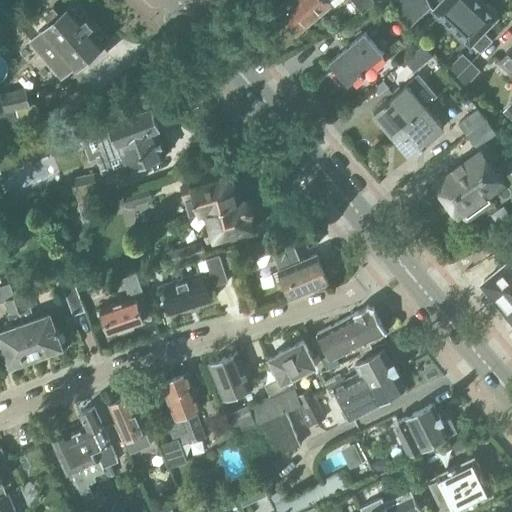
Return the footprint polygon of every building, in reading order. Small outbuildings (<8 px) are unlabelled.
[(284,0),(289,5),(284,9),(297,25),(328,0),(330,0),(335,6),(341,0),(352,0),(362,12),(376,1),(374,0),(284,0)] [(427,0),(390,0),(411,24),(430,5),(427,0)] [(442,0),(433,9),(457,32),(459,30),(469,40),(467,42),(470,45),(472,43),(481,52),(493,39),(485,31),(498,17),(495,14),(497,12),(488,3),(486,5),(483,2),(484,2),(481,0),(442,0)] [(45,56),(87,19),(87,18),(85,19),(71,3),(59,14),(53,7),(45,15),(50,21),(41,29),(41,30),(31,40),(33,43),(32,46),(37,52),(41,52),(45,56)] [(92,24),(87,19),(45,56),(52,64),(51,68),(56,74),(60,74),(62,76),(73,66),(75,68),(87,57),(93,64),(109,51),(102,44),(105,42),(91,26),(92,24)] [(347,83),(382,53),(364,32),(329,61),(347,83)] [(404,59),(414,71),(433,54),(423,43),(404,59)] [(511,47),(499,61),(511,74),(511,47)] [(455,79),(471,61),(462,53),(446,70),(455,79)] [(471,61),(455,79),(464,87),(480,70),(471,61)] [(383,80),(373,88),(379,94),(388,86),(383,80)] [(391,133),(424,105),(406,85),(373,113),(391,133)] [(0,109),(29,103),(26,89),(0,94),(0,109)] [(511,102),(502,111),(511,120),(511,119),(511,102)] [(100,122),(94,104),(68,114),(75,132),(100,122)] [(107,153),(97,157),(104,176),(165,153),(155,126),(158,125),(150,105),(96,126),(107,153)] [(442,127),(424,105),(391,133),(410,155),(442,127)] [(467,135),(486,122),(477,109),(459,122),(467,135)] [(495,134),(486,122),(467,135),(476,147),(495,134)] [(433,183),(458,215),(461,213),(462,215),(488,196),(486,193),(503,180),(479,148),(433,183)] [(207,208),(237,200),(229,172),(180,185),(189,215),(207,210),(207,208)] [(78,203),(100,198),(94,173),(73,177),(78,203)] [(126,206),(153,199),(149,185),(122,192),(126,206)] [(207,208),(207,210),(211,226),(203,228),(206,240),(252,228),(249,216),(252,210),(249,201),(242,199),(237,200),(207,208)] [(26,229),(25,214),(11,215),(12,229),(26,229)] [(279,263),(273,238),(248,244),(255,269),(279,263)] [(202,242),(168,251),(171,263),(206,254),(202,242)] [(235,253),(226,255),(229,268),(239,265),(235,253)] [(279,269),(291,298),(329,282),(317,253),(279,269)] [(162,290),(160,290),(161,293),(163,293),(169,313),(209,300),(205,287),(227,281),(218,254),(205,258),(210,274),(202,276),(200,271),(160,284),(162,290)] [(511,257),(484,280),(500,301),(511,291),(511,257)] [(100,307),(109,332),(141,321),(137,310),(147,306),(135,273),(121,277),(128,297),(100,307)] [(104,293),(118,289),(115,281),(102,284),(104,293)] [(83,313),(72,282),(61,286),(72,317),(83,313)] [(511,291),(500,301),(511,315),(511,291)] [(49,312),(34,318),(29,306),(28,306),(23,293),(14,296),(36,356),(62,346),(49,312)] [(7,313),(12,326),(0,329),(0,340),(9,366),(36,356),(14,296),(4,300),(5,301),(9,312),(7,313)] [(312,341),(327,371),(350,360),(347,353),(359,347),(361,351),(371,346),(368,342),(386,332),(374,308),(374,306),(367,304),(367,306),(317,332),(320,337),(312,341)] [(302,339),(269,357),(284,387),(295,382),(292,376),(315,364),(302,339)] [(352,376),(360,390),(397,372),(398,371),(394,362),(392,363),(384,348),(356,362),(361,371),(352,376)] [(250,387),(236,352),(209,363),(223,398),(250,387)] [(200,408),(186,371),(160,381),(173,417),(165,419),(172,439),(162,443),(170,466),(185,460),(178,443),(203,434),(194,411),(200,408)] [(405,386),(397,372),(360,390),(352,376),(344,380),(328,388),(331,393),(336,390),(349,415),(405,386)] [(328,388),(344,380),(340,373),(325,381),(328,388)] [(282,389),(278,379),(264,384),(269,395),(270,394),(282,389)] [(270,394),(271,396),(226,415),(250,467),(300,444),(286,410),(298,405),(309,425),(326,417),(311,388),(298,394),(295,387),(296,386),(295,383),(282,389),(270,394)] [(125,440),(131,452),(151,443),(129,393),(107,403),(124,441),(125,440)] [(393,422),(408,453),(455,430),(449,418),(443,421),(440,415),(439,415),(433,402),(393,422)] [(85,426),(102,466),(110,462),(117,459),(93,405),(78,412),(85,426)] [(105,470),(102,466),(85,426),(66,434),(87,483),(96,479),(94,475),(105,470)] [(87,483),(66,434),(66,433),(52,439),(66,473),(71,471),(88,510),(97,506),(92,494),(87,483)] [(460,456),(470,451),(465,443),(455,448),(460,456)] [(438,473),(428,478),(443,511),(461,511),(460,509),(462,509),(492,493),(474,455),(438,473)] [(391,465),(387,457),(373,464),(377,472),(391,465)] [(110,462),(102,466),(105,470),(108,477),(115,474),(110,462)] [(345,468),(322,480),(330,495),(353,484),(345,468)] [(397,495),(405,511),(416,511),(421,510),(411,488),(397,495)] [(97,506),(106,503),(100,490),(92,494),(97,506)] [(382,496),(361,506),(363,511),(405,511),(397,495),(384,501),(382,496)]
